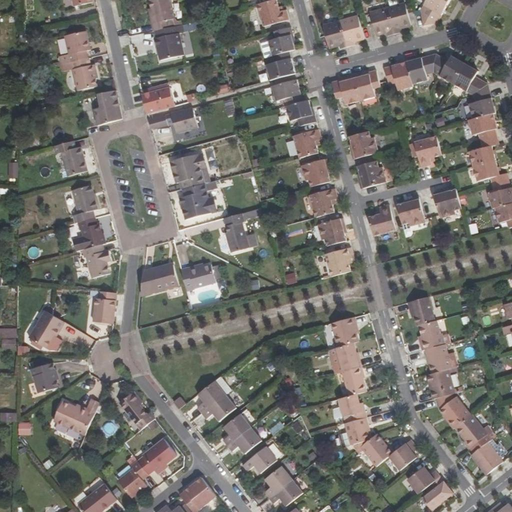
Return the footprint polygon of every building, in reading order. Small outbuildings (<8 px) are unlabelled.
[(152,12),(150,13),(154,31),(155,31),(174,26),(174,22),(176,21),(171,0),(151,0),(150,0),(152,9),(152,12)] [(287,9),(281,11),(277,0),(274,0),(258,5),(264,27),(290,20),(287,9)] [(439,22),(449,3),(443,0),(426,0),(421,10),(425,26),(439,22)] [(406,4),(389,9),(396,34),(403,32),(402,28),(412,25),(406,4)] [(377,35),(387,32),(388,36),(396,34),(389,9),(371,14),(377,35)] [(359,17),(342,22),(349,47),(356,45),(355,40),(365,38),(359,17)] [(324,26),(330,47),(340,44),(341,49),(349,47),(342,22),(324,26)] [(174,26),(155,31),(161,60),(185,55),(180,34),(184,33),(183,25),(174,26)] [(294,35),(292,27),(275,31),(277,39),(269,41),(273,56),(291,51),(296,50),(292,36),(294,35)] [(70,55),(60,57),(62,64),(72,62),(89,58),(87,51),(91,50),(87,32),(66,36),(70,55)] [(271,80),(296,73),(291,51),(273,56),(275,63),(267,66),(271,80)] [(437,53),(430,55),(435,72),(435,73),(454,84),(466,64),(452,56),(449,61),(437,53)] [(427,74),(435,72),(430,55),(407,62),(413,85),(429,80),(427,74)] [(95,73),(97,72),(95,65),(92,66),(90,58),(89,58),(72,62),(79,91),(98,86),(96,78),(95,73)] [(397,83),(399,90),(414,86),(413,85),(407,62),(385,68),(390,85),(397,83)] [(466,64),(454,84),(473,95),(491,90),(489,84),(476,76),(479,71),(466,64)] [(378,70),(356,76),(362,101),(376,97),(374,89),(382,87),(378,70)] [(356,76),(333,82),(338,99),(345,97),(346,105),(362,101),(356,76)] [(287,107),(304,102),(298,79),(273,86),(277,101),(285,99),(287,107)] [(148,114),(175,106),(170,87),(143,94),(146,105),(148,114)] [(497,112),(491,90),(473,95),(475,102),(470,104),(474,119),(495,113),(497,112)] [(123,119),(116,91),(99,95),(102,108),(95,110),(98,126),(123,119)] [(197,92),(186,95),(189,104),(200,100),(197,92)] [(298,119),(300,127),(318,122),(316,114),(314,115),(310,100),(304,102),(287,107),(291,121),(298,119)] [(149,120),(152,130),(175,123),(177,133),(199,127),(194,108),(149,120)] [(474,119),(469,120),(473,135),(479,134),(481,141),(497,136),(496,129),(498,128),(495,113),(474,119)] [(300,158),(320,153),(317,141),(323,139),(320,129),(294,136),(300,158)] [(375,137),(372,138),(370,131),(350,136),(353,147),(351,148),(354,159),(379,152),(375,137)] [(442,152),(440,145),(437,136),(415,142),(419,158),(422,167),(432,165),(431,159),(443,155),(442,152)] [(493,146),(500,144),(497,136),(481,141),(483,148),(470,151),(474,166),(497,160),(493,146)] [(82,147),(77,148),(75,141),(55,146),(58,154),(62,153),(69,177),(89,171),(82,147)] [(412,151),(414,159),(419,158),(415,142),(409,143),(412,151)] [(183,189),(210,182),(208,175),(204,176),(201,166),(204,165),(201,154),(171,162),(177,183),(182,182),(183,189)] [(310,180),(311,187),(334,181),(331,171),(328,172),(325,159),(302,166),(306,181),(310,180)] [(383,167),(380,168),(378,160),(358,166),(361,176),(358,177),(362,189),(387,182),(383,167)] [(492,185),(510,180),(508,173),(501,175),(497,160),(474,166),(478,181),(490,178),(492,185)] [(17,177),(17,162),(9,162),(9,177),(17,177)] [(494,192),(489,194),(493,208),(496,208),(511,203),(511,187),(510,180),(492,185),(494,192)] [(209,201),(209,199),(206,190),(218,187),(216,181),(210,182),(183,189),(185,196),(181,198),(186,220),(215,212),(212,200),(209,201)] [(80,214),(75,216),(76,223),(79,223),(96,218),(94,211),(99,209),(93,186),(74,191),(80,214)] [(316,218),(336,212),(333,200),(339,199),(336,188),(310,196),(316,218)] [(459,194),(457,188),(447,191),(446,189),(434,192),(441,218),(456,214),(455,210),(462,208),(459,194)] [(403,224),(410,223),(411,226),(426,222),(420,196),(408,199),(408,202),(398,204),(403,224)] [(218,211),(214,197),(209,199),(209,201),(212,200),(215,212),(218,211)] [(511,203),(496,208),(500,223),(507,221),(509,228),(511,227),(511,203)] [(375,236),(397,230),(390,204),(380,207),(382,214),(369,217),(375,236)] [(230,238),(228,239),(232,253),(250,248),(243,222),(245,222),(243,214),(225,218),(229,233),(230,238)] [(79,223),(80,225),(81,230),(82,230),(84,237),(74,240),(77,252),(83,250),(103,245),(106,244),(100,224),(98,225),(96,218),(79,223)] [(326,240),(327,247),(350,240),(347,230),(345,231),(342,219),(318,225),(322,240),(326,240)] [(406,236),(413,235),(411,226),(410,223),(403,224),(406,236)] [(109,250),(105,251),(103,245),(83,250),(85,258),(87,257),(93,279),(111,274),(108,262),(112,261),(109,250)] [(352,271),(349,259),(355,258),(352,248),(326,255),(332,277),(352,271)] [(163,268),(162,267),(145,271),(143,295),(180,285),(175,265),(163,268)] [(217,283),(212,265),(204,266),(190,270),(189,268),(182,269),(188,291),(195,290),(194,289),(217,283)] [(114,324),(117,293),(100,291),(99,299),(97,299),(94,321),(114,324)] [(413,310),(415,317),(417,326),(420,325),(436,321),(429,297),(408,303),(411,311),(413,310)] [(54,316),(55,310),(49,307),(30,338),(48,348),(53,339),(55,341),(65,322),(54,316)] [(485,326),(491,324),(489,315),(482,317),(485,326)] [(356,317),(332,323),(339,348),(355,343),(360,342),(357,332),(359,331),(356,317)] [(423,335),(421,336),(425,350),(427,350),(446,344),(443,333),(441,334),(438,321),(436,321),(420,325),(423,335)] [(511,325),(503,328),(505,336),(511,333),(511,325)] [(11,338),(4,338),(3,348),(15,348),(15,338),(11,338)] [(339,348),(337,348),(344,372),(362,367),(355,343),(339,348)] [(449,354),(446,344),(427,350),(433,373),(449,369),(453,368),(462,366),(458,352),(449,354)] [(20,354),(29,352),(27,345),(18,348),(20,354)] [(53,364),(31,369),(33,376),(35,376),(39,394),(60,388),(55,370),(53,364)] [(344,372),(343,372),(350,396),(359,393),(368,391),(363,375),(365,374),(363,367),(362,367),(344,372)] [(433,373),(428,375),(435,399),(437,399),(453,394),(456,394),(449,369),(433,373)] [(203,414),(227,395),(216,381),(199,395),(205,403),(198,408),(203,414)] [(135,392),(121,403),(142,430),(156,419),(151,413),(149,414),(142,405),(144,404),(135,392)] [(346,423),(368,417),(366,410),(364,411),(362,404),(359,393),(350,396),(339,399),(346,423)] [(448,420),(447,421),(454,430),(456,428),(473,415),(458,397),(454,399),(453,394),(437,399),(440,410),(448,420)] [(220,421),(237,408),(227,395),(203,414),(207,419),(214,414),(220,421)] [(187,404),(182,397),(175,403),(180,409),(187,404)] [(80,409),(76,407),(64,401),(55,422),(86,435),(96,412),(101,403),(92,399),(88,409),(81,406),(80,409)] [(228,446),(252,427),(242,414),(225,428),(230,435),(224,440),(228,446)] [(470,449),(488,434),(484,429),(473,415),(456,428),(466,441),(465,443),(470,449)] [(346,423),(353,445),(371,440),(369,431),(367,425),(370,424),(368,417),(346,423)] [(19,423),(20,435),(32,435),(32,422),(19,423)] [(493,431),(488,425),(484,429),(488,434),(493,431)] [(246,454),(263,440),(252,427),(228,446),(233,452),(240,447),(246,454)] [(371,440),(362,447),(377,466),(390,456),(394,453),(379,434),(371,440)] [(155,470),(159,475),(165,469),(164,467),(167,465),(178,456),(165,439),(144,456),(144,457),(139,462),(149,475),(155,470)] [(418,457),(414,452),(411,449),(416,445),(412,439),(394,453),(390,456),(401,470),(418,457)] [(489,442),(472,455),(487,475),(504,462),(489,442)] [(278,460),(268,447),(244,465),(248,471),(255,466),(261,474),(278,460)] [(148,485),(144,480),(149,475),(139,462),(133,466),(135,469),(119,481),(133,498),(148,485)] [(269,498),(293,479),(283,466),(266,480),(272,487),(265,493),(269,498)] [(420,494),(436,481),(441,477),(436,470),(431,474),(425,466),(409,479),(420,494)] [(201,510),(217,497),(218,496),(202,477),(185,491),(201,510)] [(445,481),(441,477),(436,481),(440,485),(445,481)] [(287,506),(304,492),(293,479),(269,498),(274,504),(281,499),(287,506)] [(445,481),(440,485),(424,498),(433,510),(455,493),(445,481)] [(84,511),(102,511),(103,511),(118,499),(106,484),(79,505),(84,511)] [(193,511),(197,511),(201,510),(185,491),(180,495),(193,511)] [(511,511),(511,505),(510,503),(505,507),(503,509),(498,504),(492,509),(494,511),(511,511)]
